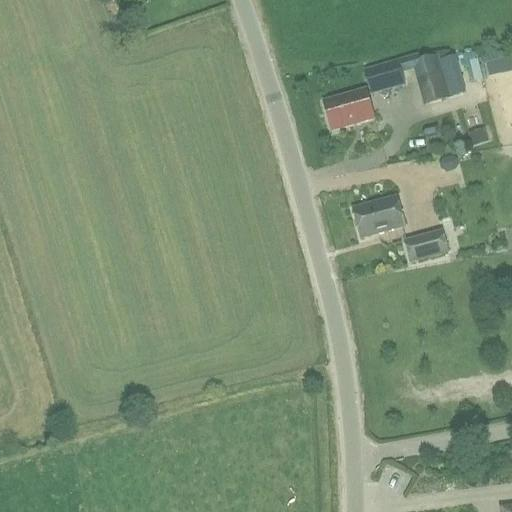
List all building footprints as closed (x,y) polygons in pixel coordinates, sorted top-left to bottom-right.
[(430,105),(451,98),(448,87),(461,83),(454,58),(440,62),(439,56),(417,62),(430,105)] [(405,83),(399,62),(365,72),(371,93),(405,83)] [(323,103),(332,133),(374,121),(366,91),(323,103)] [(484,130),(471,134),(475,146),(488,142),(484,130)] [(457,160),(453,157),(444,159),(441,164),(442,168),(447,171),(456,169),(459,165),(457,160)] [(396,199),(354,210),(362,239),(404,228),(396,199)] [(409,266),(449,255),(442,231),(402,242),(409,266)]
